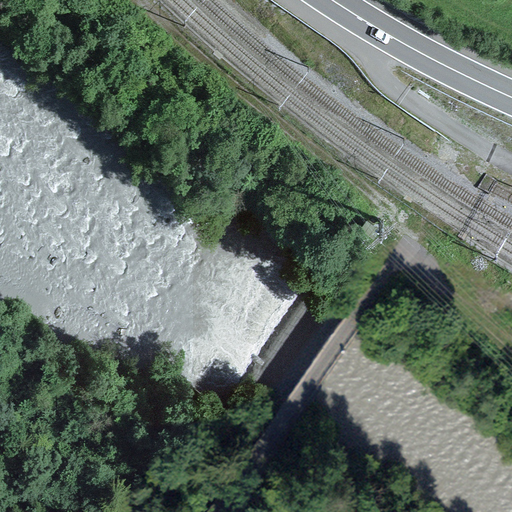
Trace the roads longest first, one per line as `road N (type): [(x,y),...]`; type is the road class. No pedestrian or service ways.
road 1 (track): [(395,262),(219,511)]
road 2 (trunk): [(511,96),(329,0)]
road 3 (unknown): [(481,140),(395,262)]
